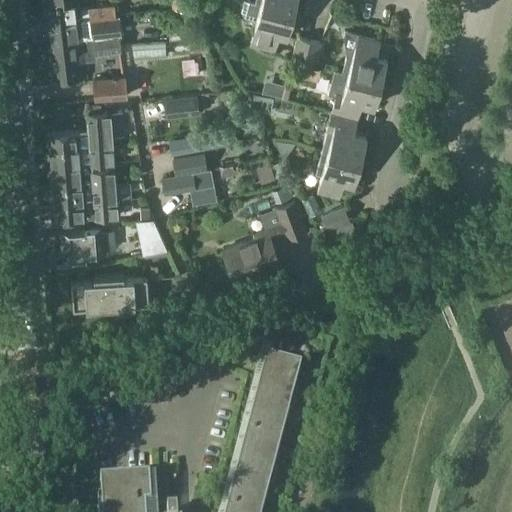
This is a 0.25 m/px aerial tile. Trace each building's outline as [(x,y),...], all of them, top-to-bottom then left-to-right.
[(46,22),(115,13),(114,5),(89,8),(88,6),(79,8),(77,0),(64,0),(43,3),(46,22)] [(171,0),(172,8),(193,8),(200,0),(171,0)] [(287,36),(293,12),(261,4),(255,2),(246,0),(244,0),(241,12),(244,17),(256,20),(250,43),(274,49),(279,34),(287,36)] [(255,0),(255,2),(261,4),(293,12),(296,0),(255,0)] [(115,13),(46,22),(48,42),(82,38),(82,37),(94,36),(94,37),(113,34),(115,45),(121,44),(120,34),(121,34),(119,13),(115,13)] [(193,26),(168,27),(169,40),(194,39),(193,26)] [(346,56),(342,72),(380,82),(387,58),(376,55),(380,40),(344,31),(343,34),(346,56)] [(82,38),(48,42),(52,76),(56,75),(57,80),(87,77),(85,60),(92,59),(96,54),(122,50),(121,44),(115,45),(113,34),(94,37),(94,36),(82,37),(82,38)] [(291,59),(303,62),(310,39),(298,36),(291,59)] [(321,42),(310,39),(303,62),(315,65),(321,42)] [(165,42),(132,44),(134,58),(138,58),(138,57),(166,54),(165,42)] [(335,96),(331,111),(357,117),(361,103),(374,106),(380,82),(342,72),(334,70),(328,94),(335,96)] [(125,76),(93,79),(95,98),(127,96),(125,76)] [(196,95),(165,98),(167,111),(172,111),(172,117),(198,114),(196,95)] [(327,130),(321,150),(360,160),(366,136),(353,132),(357,117),(331,111),(326,130),(327,130)] [(78,130),(46,133),(47,151),(79,148),(79,149),(90,148),(90,149),(113,147),(110,112),(87,113),(88,130),(78,130)] [(255,112),(244,113),(246,122),(256,121),(255,112)] [(225,129),(170,139),(173,153),(228,143),(225,129)] [(79,148),(47,151),(48,166),(89,163),(89,164),(92,164),(114,162),(113,147),(90,149),(90,148),(79,149),(79,148)] [(354,183),(360,160),(321,150),(318,165),(323,167),(317,190),(339,196),(343,180),(354,183)] [(203,153),(173,159),(176,173),(206,168),(203,153)] [(89,163),(48,166),(50,187),(82,185),(82,186),(93,185),(93,186),(115,184),(115,183),(114,168),(92,170),(92,164),(89,164),(89,163)] [(271,165),(270,163),(262,166),(267,182),(275,179),(275,178),(271,165)] [(192,174),(163,179),(165,193),(212,184),(209,169),(191,172),(192,174)] [(82,185),(50,187),(51,205),(117,200),(115,184),(93,186),(93,185),(82,186),(82,185)] [(276,203),(293,197),(289,184),(272,191),(276,203)] [(117,200),(51,205),(52,221),(118,216),(117,200)] [(283,226),(223,249),(235,280),(280,262),(270,236),(285,230),(287,238),(306,230),(295,200),(276,208),(283,226)] [(344,205),(323,213),(328,227),(350,218),(344,205)] [(138,220),(135,220),(143,254),(167,248),(153,218),(151,218),(138,220)] [(334,231),(335,231),(339,243),(338,243),(339,245),(358,237),(357,236),(356,236),(352,225),(352,224),(352,223),(333,230),(334,231)] [(80,228),(60,230),(60,231),(61,231),(63,257),(62,257),(62,258),(86,257),(86,254),(104,253),(102,227),(80,228)] [(94,279),(71,281),(73,309),(149,303),(147,275),(124,277),(123,273),(93,275),(94,279)] [(263,511),(302,366),(266,357),(225,511),(263,511)] [(149,482),(149,480),(100,483),(101,511),(144,511),(145,509),(151,508),(150,508),(170,506),(169,481),(149,482)]
